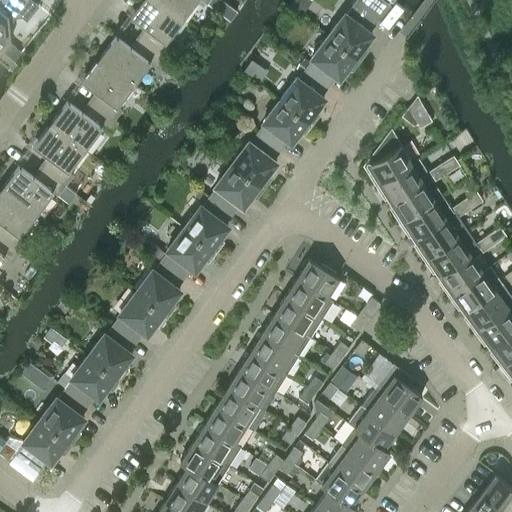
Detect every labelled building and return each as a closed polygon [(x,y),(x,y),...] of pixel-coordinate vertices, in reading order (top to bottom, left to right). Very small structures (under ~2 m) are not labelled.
[(3,0),(0,4),(0,46),(14,58),(21,50),(10,41),(8,23),(14,16),(21,15),(26,19),(38,4),(32,0),(3,0)] [(164,40),(181,18),(157,0),(140,0),(134,8),(137,10),(132,17),(143,26),(136,35),(165,57),(173,46),(164,40)] [(202,0),(206,3),(208,0),(157,0),(181,18),(193,0),(202,0)] [(327,33),(360,58),(368,47),(365,41),(371,32),(367,29),(387,2),(383,0),(356,0),(347,13),(344,11),(327,33)] [(311,61),(306,67),(326,83),(334,73),(338,77),(345,68),(352,68),(360,58),(327,33),(310,56),(313,58),(311,61)] [(158,67),(165,57),(136,35),(129,44),(118,36),(113,42),(110,40),(98,56),(132,82),(149,60),(158,67)] [(14,58),(0,46),(0,60),(7,66),(14,58)] [(115,104),(132,82),(98,56),(85,73),(88,75),(83,81),(95,90),(88,99),(114,119),(114,118),(121,109),(115,104)] [(304,56),(298,62),(306,67),(311,61),(304,56)] [(298,62),(296,68),(302,73),(306,67),(298,62)] [(326,83),(306,67),(302,73),(299,77),(296,75),(279,97),(311,122),(319,111),(317,105),(323,96),(319,93),(326,83)] [(401,115),(412,123),(417,121),(419,125),(430,119),(416,95),(401,115)] [(265,122),(258,131),(278,147),(286,137),(290,140),(297,131),(304,132),(311,122),(279,97),(262,120),(265,122)] [(61,105),(49,121),(83,147),(100,125),(109,132),(117,120),(114,118),(114,119),(88,99),(81,109),(69,100),(64,107),(61,105)] [(83,147),(49,121),(37,137),(39,139),(35,146),(46,155),(39,164),(65,184),(73,173),(67,169),(83,147)] [(374,183),(375,183),(411,161),(410,161),(390,128),(377,146),(382,153),(367,161),(373,170),(369,172),(375,182),(374,183)] [(278,147),(258,131),(251,141),(248,139),(231,161),(263,186),(271,175),(269,169),(275,160),(271,157),(278,147)] [(452,154),(441,162),(446,170),(458,163),(452,154)] [(418,156),(410,161),(411,161),(375,183),(375,184),(376,184),(382,193),(386,191),(391,199),(429,175),(418,158),(418,157),(418,156)] [(217,186),(210,195),(230,211),(238,201),(242,204),(248,195),(256,196),(263,186),(231,161),(214,183),(217,186)] [(446,170),(441,162),(429,169),(434,178),(446,170)] [(13,169),(1,186),(35,212),(51,190),(57,194),(65,184),(39,164),(32,173),(20,165),(16,171),(13,169)] [(398,220),(398,221),(441,193),(441,192),(440,193),(429,175),(391,199),(396,208),(393,210),(399,219),(398,220)] [(35,212),(1,186),(0,186),(0,235),(20,251),(27,240),(18,234),(35,212)] [(195,193),(205,201),(210,195),(199,187),(195,193)] [(464,198),(469,206),(481,199),(475,190),(464,198)] [(441,193),(398,221),(399,221),(400,221),(406,230),(409,228),(415,236),(446,216),(452,212),(441,194),(441,193)] [(230,211),(210,195),(202,205),(200,203),(183,225),(215,250),(223,239),(221,233),(227,224),(223,220),(230,211)] [(458,214),(469,206),(464,198),(452,205),(455,210),(458,214)] [(446,216),(415,236),(420,244),(417,247),(423,256),(422,257),(467,227),(458,214),(455,210),(452,212),(446,216)] [(165,254),(162,259),(182,275),(189,265),(194,269),(200,260),(208,260),(215,250),(183,225),(166,247),(169,249),(165,254)] [(499,225),(487,233),(493,242),(504,234),(499,225)] [(467,227),(422,257),(423,258),(424,257),(430,267),(434,264),(439,273),(470,252),(479,245),(476,241),(467,227)] [(493,242),(487,233),(476,241),(479,245),(482,249),(493,242)] [(0,258),(3,254),(12,261),(20,251),(0,235),(0,258)] [(165,254),(167,253),(154,244),(150,250),(162,259),(165,254)] [(481,269),(470,252),(439,273),(445,281),(441,283),(448,292),(447,293),(447,294),(482,269),(481,269)] [(308,257),(296,276),(325,295),(338,275),(333,273),(334,271),(325,265),(324,266),(308,257)] [(182,275),(162,259),(154,269),(152,267),(135,289),(167,314),(175,303),(173,296),(179,288),(175,284),(182,275)] [(489,264),(481,269),(482,269),(447,294),(448,294),(449,294),(455,303),(459,300),(464,308),(501,282),(489,265),(489,264)] [(325,295),(296,276),(284,294),(321,317),(332,299),(325,295)] [(473,329),(511,300),(511,297),(501,282),(464,308),(470,317),(467,319),(473,328),(472,329),(473,329)] [(121,313),(114,323),(134,339),(141,329),(146,332),(152,323),(160,324),(167,314),(135,289),(118,311),(121,313)] [(284,294),(273,312),(309,335),(321,317),(284,294)] [(356,314),(366,321),(380,302),(370,295),(356,314)] [(511,300),(473,329),(473,330),(474,329),(481,338),(484,336),(490,344),(511,327),(511,300)] [(273,312),(261,330),(298,354),(309,335),(273,312)] [(366,321),(356,314),(350,322),(360,330),(366,321)] [(134,339),(114,323),(106,333),(103,331),(87,353),(119,378),(127,367),(125,360),(131,351),(127,348),(134,339)] [(56,331),(50,326),(44,335),(50,340),(56,331)] [(499,365),(511,354),(511,327),(490,344),(496,352),(493,354),(500,363),(499,364),(499,365)] [(261,330),(250,349),(286,372),(298,354),(261,330)] [(369,344),(361,337),(353,348),(361,354),(369,344)] [(340,339),(332,350),(340,356),(348,345),(340,339)] [(274,390),(286,372),(250,349),(238,367),(274,390)] [(340,356),(332,350),(324,360),(332,367),(340,356)] [(73,377),(65,387),(86,403),(93,393),(98,396),(104,387),(111,388),(119,378),(87,353),(70,375),(73,377)] [(511,354),(499,365),(500,365),(501,365),(507,374),(511,371),(511,372),(511,354)] [(373,386),(408,412),(421,394),(406,383),(412,376),(392,361),(373,386)] [(238,367),(226,385),(263,409),(274,390),(238,367)] [(337,369),(329,380),(337,386),(345,375),(337,369)] [(42,371),(34,381),(41,386),(48,376),(42,371)] [(306,384),(314,391),(322,380),(314,374),(306,384)] [(337,386),(329,380),(321,390),(329,396),(337,386)] [(306,401),(314,391),(306,384),(298,395),(306,401)] [(226,385),(215,404),(244,423),(253,428),(264,410),(263,409),(226,385)] [(373,386),(360,403),(395,429),(408,412),(373,386)] [(55,395),(39,417),(71,442),(79,431),(77,424),(83,415),(79,412),(86,403),(65,387),(58,397),(55,395)] [(360,403),(347,421),(353,426),(359,430),(360,430),(382,446),(395,429),(360,403)] [(203,422),(233,441),(244,423),(215,404),(203,422)] [(319,410),(311,420),(320,426),(328,416),(319,410)] [(289,425),(297,431),(305,420),(297,414),(289,425)] [(63,452),(71,442),(39,417),(22,439),(25,441),(17,452),(38,467),(45,457),(50,460),(56,451),(63,452)] [(320,426),(311,420),(303,431),(312,437),(320,426)] [(191,440),(228,464),(239,445),(233,441),(203,422),(191,440)] [(289,441),(297,431),(289,425),(281,435),(289,441)] [(353,426),(341,442),(375,468),(389,450),(382,446),(360,430),(359,430),(353,426)] [(179,459),(186,464),(187,463),(210,477),(217,481),(228,464),(191,440),(179,459)] [(341,442),(328,460),(362,486),(375,468),(341,442)] [(286,455),(294,461),(302,450),(293,444),(286,455)] [(3,446),(0,449),(0,450),(7,456),(12,449),(8,445),(3,446)] [(275,469),(278,465),(283,458),(275,452),(267,463),(275,469)] [(283,458),(278,465),(291,476),(299,465),(294,461),(286,455),(283,458)] [(350,502),(362,486),(328,460),(314,478),(327,487),(349,503),(350,502)] [(205,500),(217,481),(210,477),(187,463),(186,464),(175,481),(205,500)] [(267,479),(275,469),(267,463),(259,473),(267,479)] [(481,489),(511,511),(511,484),(494,472),(481,489)] [(183,511),(197,511),(205,500),(175,481),(164,499),(183,511)] [(271,482),(264,493),(272,499),(280,489),(271,482)] [(241,497),(249,503),(257,493),(249,487),(241,497)] [(327,487),(314,504),(325,511),(352,511),(356,507),(350,502),(349,503),(327,487)] [(511,511),(481,489),(468,507),(475,511),(511,511)] [(272,499),(264,493),(256,504),(264,510),(272,499)] [(233,508),(230,511),(243,511),(249,503),(241,497),(233,508)] [(183,511),(164,499),(155,511),(183,511)]
